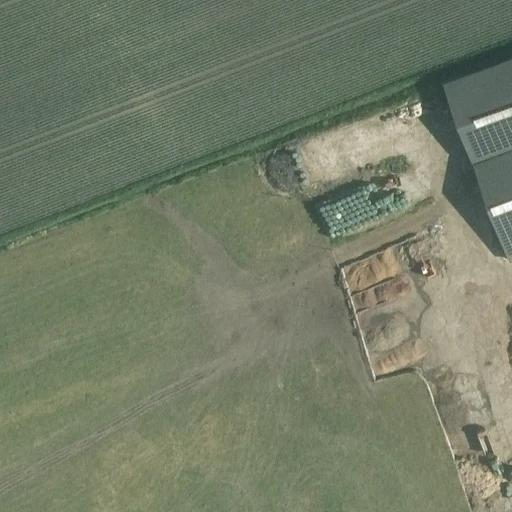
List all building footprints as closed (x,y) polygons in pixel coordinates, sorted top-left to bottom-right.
[(511,58),(445,83),(510,260),(511,259),(511,58)] [(412,112),(387,119),(391,131),(447,115),(441,93),(409,102),(412,112)] [(395,138),(371,141),(374,155),(397,152),(395,138)] [(325,176),(309,184),(318,203),(335,195),(325,176)] [(375,265),(415,249),(412,241),(371,256),(375,265)] [(362,304),(364,339),(389,337),(388,322),(407,321),(406,301),(362,304)] [(374,361),(376,376),(390,374),(388,359),(374,361)]
